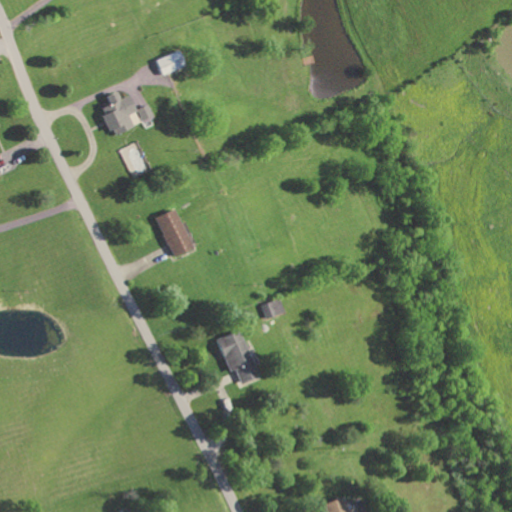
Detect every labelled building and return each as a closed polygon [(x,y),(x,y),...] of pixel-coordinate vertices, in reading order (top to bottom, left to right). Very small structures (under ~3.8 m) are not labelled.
[(160,76),(182,67),(176,52),(154,61),(160,76)] [(109,136),(137,125),(125,96),(116,100),(113,92),(102,97),(106,106),(97,109),(109,136)] [(154,125),(146,105),(135,110),(143,130),(154,125)] [(190,249),(171,210),(153,219),(171,258),(190,249)] [(259,306),(264,320),(282,314),(277,300),(259,306)] [(237,385),(254,380),(240,331),(215,339),(226,374),(234,371),(237,385)] [(322,504),(324,511),(346,511),(342,499),(322,504)]
